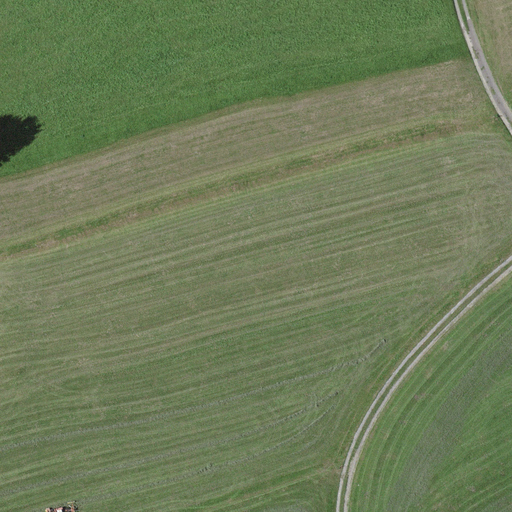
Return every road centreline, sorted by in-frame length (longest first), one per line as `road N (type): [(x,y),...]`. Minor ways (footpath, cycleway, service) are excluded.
road 1 (track): [(343,511),(353,457),(392,386),(511,262)]
road 2 (track): [(511,122),(480,65),(460,0)]
